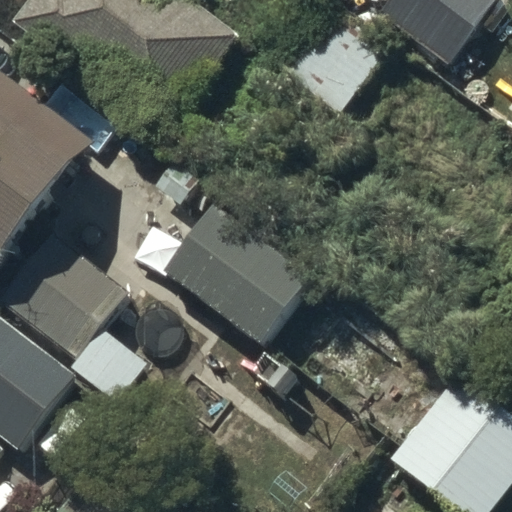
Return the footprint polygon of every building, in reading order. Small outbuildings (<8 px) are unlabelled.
[(29,0),(12,23),(170,139),(242,40),(187,0),(29,0)] [(451,67),(502,1),(500,0),(393,0),(383,14),(451,67)] [(392,49),(339,10),(290,78),(344,116),(392,49)] [(0,277),(101,145),(7,73),(0,82),(0,277)] [(272,250),(220,209),(168,276),(263,350),(317,281),(304,270),(311,261),(282,238),(272,250)] [(80,361),(129,297),(51,237),(2,301),(80,361)] [(0,434),(22,451),(78,378),(0,318),(0,434)] [(394,462),(457,511),(497,511),(511,493),(511,414),(464,376),(394,462)] [(113,511),(81,488),(62,511),(113,511)]
